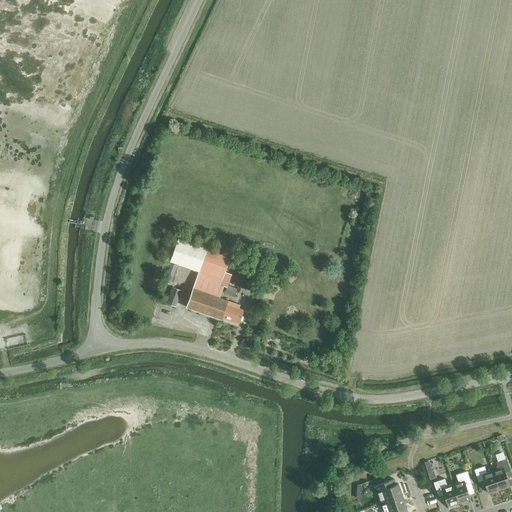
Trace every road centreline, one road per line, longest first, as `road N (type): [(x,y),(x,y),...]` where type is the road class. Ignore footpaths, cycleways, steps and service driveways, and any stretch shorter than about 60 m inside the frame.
road 1 (unclassified): [(511,375),(361,398),(197,348),(100,349)]
road 2 (unclassified): [(100,349),(96,290),(108,212),(135,134),(200,0)]
